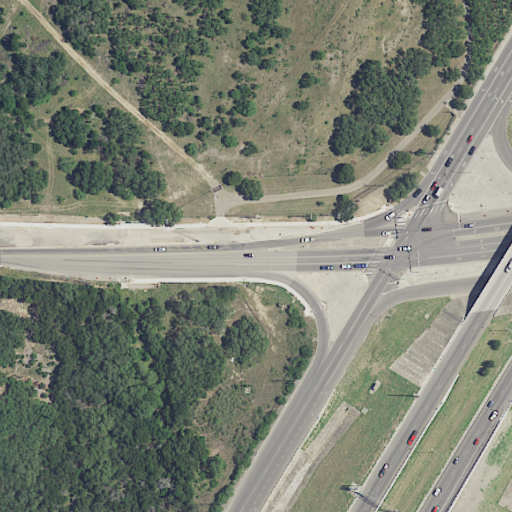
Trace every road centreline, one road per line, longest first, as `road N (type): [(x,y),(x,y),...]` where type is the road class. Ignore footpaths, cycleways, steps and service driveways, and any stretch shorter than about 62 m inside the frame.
road 1 (secondary): [(415,226),(133,234),(67,247)]
road 2 (secondary): [(67,247),(213,258),(399,253)]
road 3 (motorway): [(484,310),(361,511)]
road 4 (secondary): [(213,258),(280,276),(312,299),(323,336),(316,386)]
road 5 (secondary): [(511,277),(397,294),(342,346)]
road 6 (motorway): [(427,511),(511,371)]
road 7 (secondary): [(454,157),(387,214),(323,232)]
